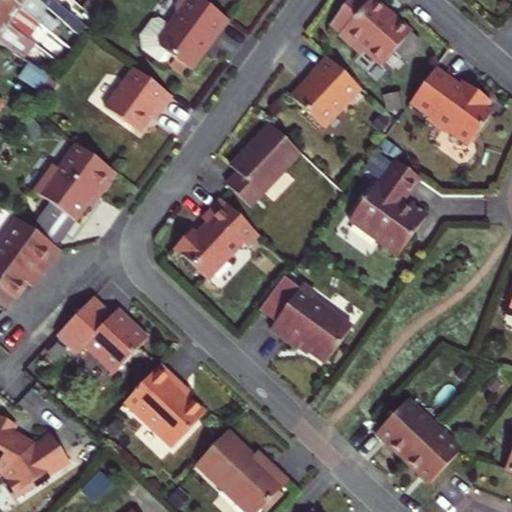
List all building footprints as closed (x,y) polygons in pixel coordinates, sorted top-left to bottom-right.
[(28,40),(39,24),(21,9),(6,0),(0,0),(0,18),(10,25),(28,40)] [(44,4),(39,0),(6,0),(21,9),(39,24),(51,34),(58,26),(43,13),(38,10),(44,4)] [(39,0),(44,4),(81,37),(86,30),(52,0),(39,0)] [(94,18),(106,0),(90,0),(84,10),(94,18)] [(181,0),(175,9),(176,16),(168,27),(159,21),(152,22),(140,37),(142,51),(159,64),(166,63),(171,57),(175,60),(186,68),(191,72),(204,55),(204,51),(211,41),(212,43),(228,21),(199,0),(181,0)] [(349,0),(348,2),(328,26),(363,56),(366,52),(383,67),(412,34),(371,0),(367,5),(360,0),(349,0)] [(28,40),(10,25),(0,18),(0,44),(25,61),(37,46),(28,40)] [(361,90),(327,58),(311,76),(313,77),(305,85),(304,85),(291,98),(323,127),(341,108),(343,110),(361,90)] [(181,75),(186,68),(175,60),(170,67),(181,75)] [(41,92),(51,78),(29,63),(20,77),(41,92)] [(158,109),(162,112),(172,98),(134,69),(105,108),(140,134),(158,109)] [(468,93),(435,69),(411,102),(434,119),(435,125),(443,131),(449,130),(466,142),(473,141),(491,116),(486,112),(492,103),(471,88),(468,93)] [(400,110),(396,95),(384,98),(387,113),(400,110)] [(382,134),(390,124),(381,118),(374,128),(382,134)] [(30,142),(43,132),(34,121),(21,131),(30,142)] [(251,208),(301,155),(270,125),(251,146),(252,148),(245,155),(243,154),(231,167),(238,174),(227,186),(251,208)] [(388,143),(383,151),(394,160),(400,152),(388,143)] [(100,197),(117,175),(76,145),(58,170),(53,166),(34,192),(76,223),(96,195),(100,197)] [(366,167),(383,179),(393,165),(376,153),(366,167)] [(350,221),(398,257),(428,215),(411,203),(408,207),(403,203),(420,179),(397,162),(380,186),(377,184),(350,221)] [(248,248),(259,236),(221,200),(202,220),(207,225),(197,236),(192,231),(174,250),(208,281),(243,244),(248,248)] [(41,279),(61,251),(17,220),(0,243),(0,287),(16,299),(17,300),(28,285),(30,287),(37,276),(41,279)] [(307,271),(317,260),(309,253),(300,265),(307,271)] [(299,290),(283,278),(258,312),(274,324),(299,290)] [(316,295),(303,285),(299,290),(274,324),(270,330),(298,350),(301,346),(326,364),(352,328),(312,299),(316,295)] [(0,307),(6,312),(16,299),(0,287),(0,307)] [(112,317),(93,299),(57,337),(77,356),(86,347),(115,375),(147,341),(117,312),(112,317)] [(173,379),(160,367),(125,403),(173,449),(205,415),(170,382),(173,379)] [(377,434),(403,459),(434,427),(408,401),(377,434)] [(16,426),(0,416),(0,472),(5,475),(8,479),(7,484),(17,499),(36,486),(35,483),(68,460),(53,438),(34,450),(32,446),(19,439),(20,437),(12,433),(16,426)] [(116,419),(104,432),(114,440),(126,428),(116,419)] [(461,452),(434,427),(403,459),(430,484),(461,452)] [(269,471),(228,432),(197,465),(245,511),(260,511),(263,510),(280,492),(289,482),(273,467),(269,471)] [(267,511),(283,495),(280,492),(263,510),(264,511),(267,511)]
